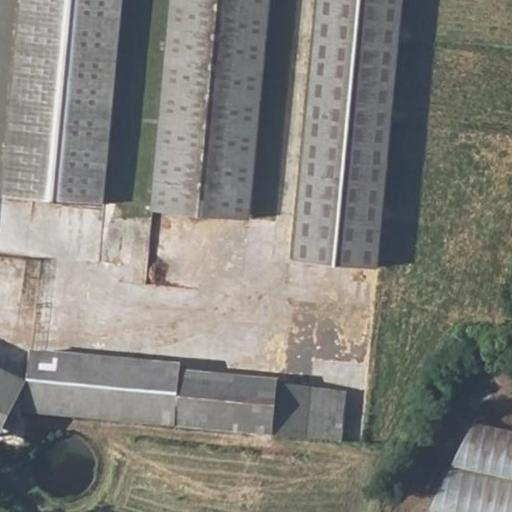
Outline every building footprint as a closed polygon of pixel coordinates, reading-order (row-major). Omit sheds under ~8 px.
[(54,0),(40,191),(68,193),(83,0),(54,0)] [(252,210),(269,0),(172,0),(156,202),(252,210)] [(376,264),(400,0),(321,0),(297,256),(376,264)] [(278,382),(181,373),(182,367),(31,353),(26,413),(340,441),(344,392),(278,386),(278,382)] [(0,441),(27,385),(0,372),(0,441)] [(511,511),(511,431),(475,423),(431,511),(511,511)]
